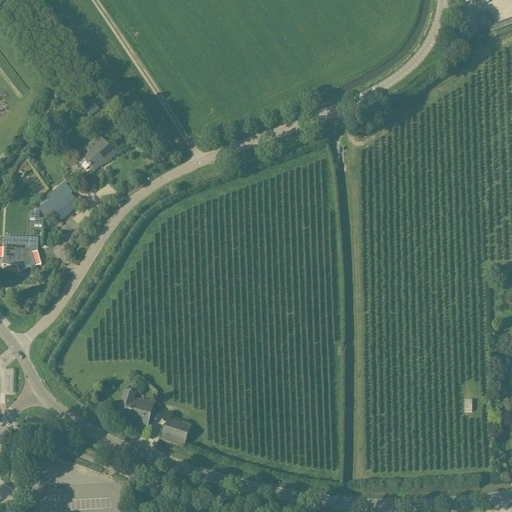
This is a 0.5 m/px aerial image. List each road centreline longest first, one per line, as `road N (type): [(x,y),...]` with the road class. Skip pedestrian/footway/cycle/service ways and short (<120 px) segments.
road 1 (unclassified): [(17,350),(56,310),(114,222),(146,194),(358,100),(407,69),(429,49),(442,0)]
road 2 (secondary): [(511,496),(359,505),(236,484),(113,444),(37,387)]
road 3 (unknown): [(94,0),(200,165)]
